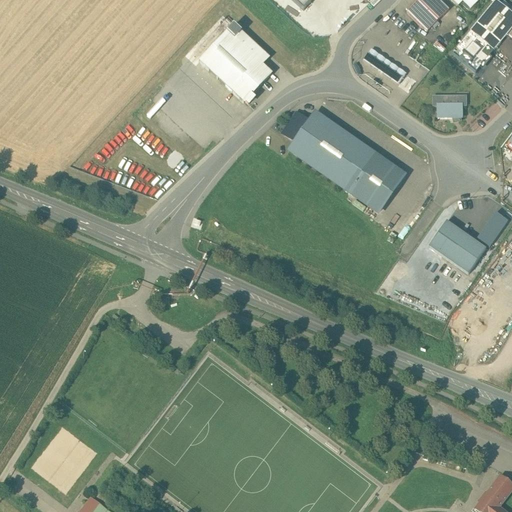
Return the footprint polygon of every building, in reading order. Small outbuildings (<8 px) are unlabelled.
[(312,0),(291,0),(303,10),(312,0)] [(437,0),(419,0),(417,3),(416,2),(412,6),(413,7),(407,13),(427,33),(449,11),(437,0)] [(461,0),(462,1),(470,9),(479,0),(461,0)] [(511,29),(511,15),(495,2),(470,33),(493,52),(511,29)] [(263,66),(234,40),(241,33),(234,26),(227,33),(199,63),(243,104),(245,103),(248,106),(254,99),(251,96),(271,74),(263,66)] [(241,33),(234,40),(263,66),(269,59),(241,33)] [(388,69),(383,65),(379,71),(384,75),(388,69)] [(465,98),(433,98),(433,107),(437,107),(437,119),(453,119),(454,123),(459,122),(459,119),(461,119),(461,107),(465,107),(465,98)] [(282,134),(295,144),(309,124),(296,114),(282,134)] [(295,144),(291,150),(380,212),(402,180),(313,118),(309,124),(295,144)] [(113,179),(140,190),(144,178),(117,168),(113,179)] [(489,211),(472,235),(489,246),(506,223),(489,211)] [(486,251),(446,223),(428,248),(468,276),(486,251)] [(511,249),(511,233),(503,242),(511,249)] [(421,444),(418,455),(423,457),(427,446),(421,444)] [(500,479),(488,494),(491,497),(481,511),(482,511),(501,511),(498,509),(511,491),(511,486),(500,478),(499,478),(500,479)] [(107,511),(91,500),(82,511),(107,511)]
